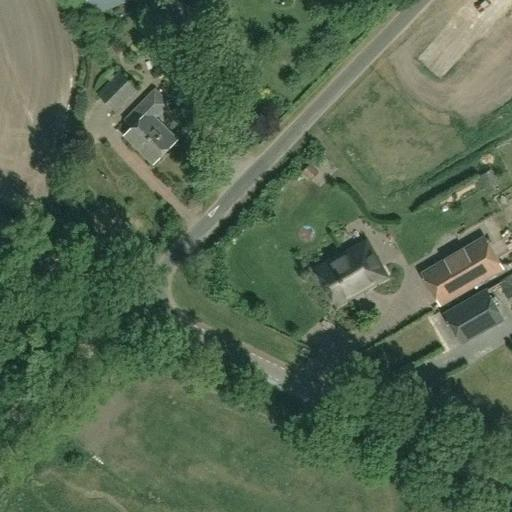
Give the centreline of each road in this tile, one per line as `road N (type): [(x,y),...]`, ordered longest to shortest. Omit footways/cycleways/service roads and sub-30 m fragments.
road 1 (unclassified): [(136,305),(173,255),(422,0)]
road 2 (tertiary): [(511,487),(136,305)]
road 3 (track): [(136,305),(0,441)]
road 4 (tertiary): [(0,240),(136,305)]
